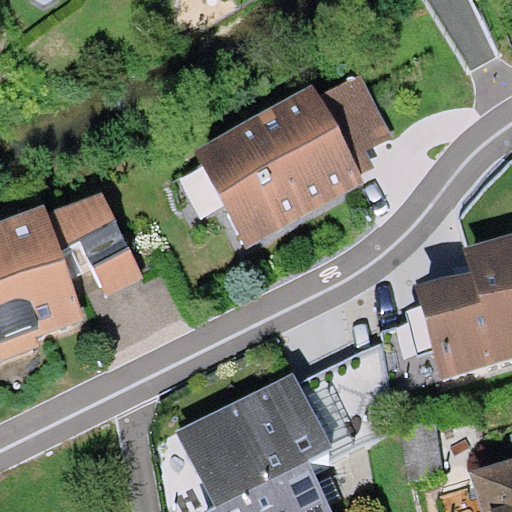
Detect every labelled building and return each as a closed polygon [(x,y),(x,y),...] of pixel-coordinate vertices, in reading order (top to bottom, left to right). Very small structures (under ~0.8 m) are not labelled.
[(314,84),(194,155),(249,249),(361,184),(355,175),(371,165),(365,155),(394,138),(356,76),(321,96),(314,84)] [(44,212),(0,228),(0,361),(40,347),(37,340),(83,321),(59,254),(81,245),(109,297),(146,276),(105,195),(48,220),(44,212)] [(471,278),(419,292),(425,313),(408,318),(411,327),(384,335),(399,387),(443,374),(445,380),(511,360),(511,238),(463,252),(471,278)] [(295,379),(176,436),(212,511),(218,511),(311,467),(390,430),(385,346),(299,387),(295,379)] [(332,511),(311,467),(218,511),(332,511)] [(511,511),(511,469),(457,486),(464,511),(511,511)]
